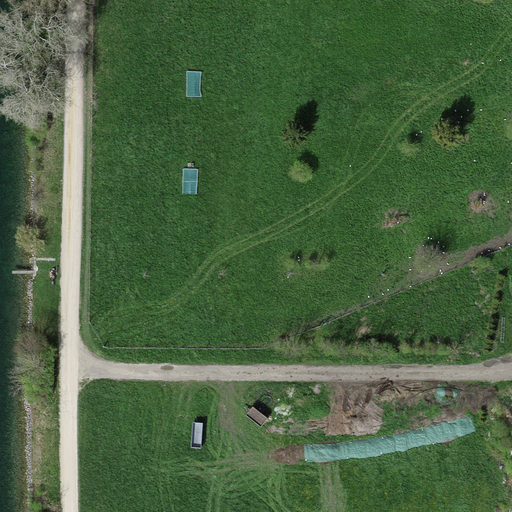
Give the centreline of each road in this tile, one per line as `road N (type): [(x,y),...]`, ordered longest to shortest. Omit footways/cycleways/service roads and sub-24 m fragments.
road 1 (track): [(75,0),(72,511)]
road 2 (track): [(69,369),(511,373)]
